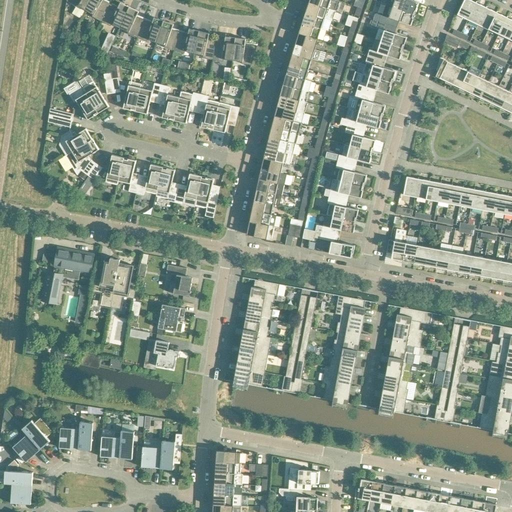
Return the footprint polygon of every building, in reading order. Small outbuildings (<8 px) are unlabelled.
[(66,0),(67,1),(76,7),(77,5),(85,9),(90,0),(66,0)] [(90,0),(85,9),(86,10),(93,14),(92,16),(101,21),(110,4),(103,0),(90,0)] [(336,0),(309,0),(309,2),(334,11),(338,0),(336,0)] [(388,0),(387,5),(414,14),(415,11),(416,11),(419,3),(408,0),(388,0)] [(457,15),(467,20),(475,3),(472,1),(471,0),(464,0),(457,14),(457,15)] [(476,3),(475,3),(467,20),(478,25),(486,7),(480,4),(480,5),(476,3),(477,1),(476,3)] [(309,2),(306,12),(325,19),(332,21),(336,11),(334,11),(309,2)] [(112,24),(120,28),(130,7),(120,3),(118,8),(110,4),(101,21),(111,26),(112,24)] [(375,14),(373,19),(379,21),(393,26),(395,20),(399,22),(411,26),(414,18),(413,17),(414,14),(387,5),(386,4),(382,15),(377,13),(375,14)] [(486,7),(478,25),(488,30),(496,12),(490,9),(490,10),(487,8),(487,6),(486,7)] [(128,34),(137,38),(144,19),(137,16),(139,11),(130,7),(120,28),(129,32),(128,34)] [(497,12),(496,12),(488,30),(489,30),(498,34),(507,17),(501,14),(500,15),(497,13),(498,11),(497,11),(497,12)] [(303,22),(302,23),(321,29),(329,31),(332,21),(325,19),(306,12),(304,19),(303,22)] [(498,34),(509,39),(511,32),(511,19),(511,20),(507,18),(508,16),(507,16),(507,17),(498,34)] [(156,42),(164,21),(154,17),(152,23),(144,19),(137,38),(147,41),(148,39),(156,42)] [(393,26),(379,21),(373,19),(371,26),(384,30),(381,41),(402,48),(403,45),(404,45),(407,37),(391,32),(393,26)] [(164,21),(156,42),(157,42),(165,45),(165,48),(175,50),(180,32),(172,29),(174,24),(164,21)] [(302,23),(299,33),(318,39),(321,29),(302,23)] [(194,53),(199,31),(189,29),(188,34),(180,32),(175,50),(185,53),(185,51),(194,53)] [(199,31),(194,53),(195,53),(203,55),(203,58),(213,60),(216,40),(208,39),(210,33),(199,31)] [(299,33),(296,43),(315,49),(318,39),(299,33)] [(457,48),(459,45),(461,41),(447,34),(445,42),(457,48)] [(232,60),(233,60),(236,38),(225,36),(225,42),(216,40),(213,60),(223,61),(223,59),(232,60)] [(242,64),(252,65),(257,46),(245,45),(246,39),(236,38),(233,60),(242,62),(242,64)] [(369,49),(367,56),(381,60),(383,54),(400,60),(402,52),(401,51),(402,48),(381,41),(377,52),(369,49)] [(296,43),(292,54),(312,59),(318,61),(318,60),(321,51),(315,49),(296,43)] [(108,55),(110,49),(103,46),(101,52),(108,55)] [(114,47),(111,52),(119,55),(121,50),(114,47)] [(292,54),(289,64),(309,70),(312,59),(292,54)] [(363,73),(391,82),(392,79),(393,79),(396,71),(380,66),(381,60),(367,56),(365,62),(366,62),(363,73)] [(445,83),(449,85),(458,66),(440,57),(440,58),(436,70),(438,71),(436,76),(446,81),(445,83)] [(289,64),(287,74),(286,74),(306,80),(309,70),(289,64)] [(459,90),(468,71),(458,66),(449,85),(453,87),(454,85),(460,88),(459,90)] [(469,95),(470,95),(479,76),(468,71),(459,90),(464,92),(465,90),(470,93),(469,95)] [(107,94),(114,93),(111,73),(104,74),(107,94)] [(111,73),(114,93),(121,92),(118,78),(112,79),(111,73)] [(358,84),(357,91),(371,95),(372,89),(389,94),(391,86),(390,86),(391,82),(363,73),(359,85),(358,84)] [(284,84),(283,85),(306,91),(309,81),(306,80),(286,74),(284,81),(284,84)] [(89,75),(79,81),(83,88),(99,113),(109,107),(94,82),(93,82),(89,75)] [(475,95),(481,98),(489,81),(479,76),(470,95),(474,97),(475,95)] [(123,108),(135,111),(141,88),(142,84),(130,81),(123,108)] [(485,100),(491,103),(499,86),(489,81),(481,98),(480,99),(484,102),(485,100)] [(151,97),(159,99),(162,84),(155,83),(153,91),(141,88),(135,111),(147,114),(151,97)] [(162,118),(174,120),(180,97),(168,94),(170,86),(162,84),(159,99),(166,101),(162,118)] [(283,85),(280,95),(306,102),(309,92),(306,91),(283,85)] [(499,86),(491,103),(490,104),(495,107),(495,105),(501,108),(500,109),(509,91),(499,86)] [(88,120),(99,113),(83,88),(80,88),(70,94),(74,101),(76,100),(88,120)] [(190,107),(198,108),(201,93),(194,92),(193,93),(181,91),(180,97),(174,120),(186,123),(190,107)] [(357,91),(355,97),(359,98),(355,109),(381,117),(382,113),(383,114),(386,106),(373,102),(369,101),(371,95),(357,91)] [(511,114),(511,111),(511,92),(509,91),(500,109),(505,112),(506,110),(511,113),(511,114)] [(201,127),(213,130),(220,102),(208,99),(209,95),(201,93),(198,108),(205,110),(201,127)] [(278,105),(277,106),(304,113),(305,113),(307,103),(306,102),(280,95),(278,102),(278,105)] [(228,120),(236,122),(240,108),(220,102),(213,130),(225,133),(228,120)] [(275,115),(275,116),(302,123),(304,113),(277,106),(276,112),(275,115)] [(74,114),(60,111),(50,108),(49,115),(72,121),(74,114)] [(340,124),(347,126),(361,130),(363,124),(379,128),(381,120),(380,120),(381,117),(359,110),(355,109),(352,121),(342,118),(340,124)] [(49,115),(48,122),(57,124),(71,127),(72,121),(49,115)] [(275,116),(272,127),(299,133),(302,123),(275,116)] [(353,134),(350,146),(372,151),(372,148),(374,148),(376,140),(359,136),(361,130),(347,126),(345,132),(353,134)] [(272,127),(269,137),(295,144),(296,144),(299,133),(272,127)] [(72,152),(92,139),(86,129),(74,136),(70,130),(69,131),(70,131),(62,136),(60,145),(66,155),(66,156),(72,152)] [(267,147),(266,148),(286,152),(293,154),(295,144),(269,137),(267,144),(267,147)] [(87,162),(85,158),(99,150),(92,139),(72,152),(66,156),(78,175),(87,162)] [(339,155),(337,161),(352,165),(353,159),(370,163),(372,155),(371,155),(372,151),(350,146),(344,144),(341,155),(339,155)] [(266,148),(265,154),(264,158),(283,163),(290,164),(293,154),(286,152),(266,148)] [(118,185),(119,181),(124,158),(112,155),(106,182),(118,185)] [(136,161),(124,158),(119,181),(131,184),(129,191),(136,193),(140,179),(132,177),(136,161)] [(264,158),(262,168),(261,169),(281,173),(283,163),(264,158)] [(88,176),(97,164),(91,160),(83,172),(88,176)] [(337,180),(363,186),(364,183),(365,183),(367,175),(350,171),(352,165),(337,161),(336,168),(340,169),(337,180)] [(103,168),(97,164),(88,176),(94,180),(103,168)] [(147,181),(140,179),(136,193),(144,195),(145,191),(157,194),(163,167),(151,164),(147,181)] [(163,167),(157,194),(156,196),(168,199),(168,201),(175,203),(179,188),(171,186),(175,170),(163,167)] [(259,178),(259,179),(278,183),(284,185),(286,174),(281,173),(261,169),(260,175),(259,178)] [(83,172),(80,176),(85,180),(88,176),(83,172)] [(175,203),(183,204),(195,207),(195,205),(202,176),(190,173),(186,190),(179,188),(175,203)] [(214,179),(202,176),(195,205),(207,208),(205,216),(214,218),(222,181),(221,181),(218,198),(210,196),(214,179)] [(403,194),(415,197),(419,177),(418,177),(418,179),(414,178),(407,176),(405,188),(404,194),(403,194)] [(419,177),(415,197),(426,199),(430,179),(429,181),(423,179),(423,180),(419,179),(419,177)] [(257,190),(276,194),(282,195),(284,185),(278,183),(259,179),(257,190)] [(362,189),(363,186),(337,180),(332,179),(330,189),(325,188),(323,195),(329,197),(343,200),(345,194),(361,198),(363,190),(362,189)] [(426,199),(438,201),(441,181),(441,183),(434,181),(434,182),(430,181),(430,179),(426,199)] [(441,181),(438,201),(448,203),(452,185),(445,184),(441,184),(441,181)] [(448,203),(460,205),(463,187),(456,186),(452,186),(453,184),(452,183),(452,185),(448,203)] [(463,186),(463,187),(460,205),(471,207),(475,188),(474,189),(468,188),(467,189),(464,188),(464,186),(463,186)] [(471,207),(482,209),(485,191),(479,190),(479,191),(475,190),(475,188),(471,207)] [(254,199),(254,200),(274,204),(279,205),(282,195),(276,194),(257,190),(255,196),(254,199)] [(485,191),(482,209),(493,212),(497,192),(497,193),(490,192),(490,193),(486,192),(486,190),(485,191)] [(498,192),(497,192),(493,212),(505,214),(508,194),(508,195),(501,194),(501,195),(497,194),(498,192)] [(327,215),(333,216),(355,221),(356,218),(357,218),(359,210),(342,206),(343,200),(329,197),(327,203),(329,204),(327,215)] [(254,200),(252,210),(252,211),(271,215),(274,204),(254,200)] [(396,213),(411,217),(413,210),(397,207),(396,213)] [(250,220),(250,221),(269,225),(274,226),(276,216),(271,215),(252,211),(250,218),(250,220)] [(316,225),(315,231),(335,235),(336,229),(353,233),(355,225),(354,224),(355,221),(333,216),(330,227),(316,225)] [(300,238),(302,226),(303,221),(291,218),(290,224),(296,225),(294,236),(300,238)] [(248,231),(247,235),(251,236),(266,239),(271,240),(274,226),(269,225),(250,221),(248,231)] [(288,235),(294,236),(296,225),(290,224),(288,235)] [(305,229),(303,238),(315,241),(316,238),(332,241),(329,253),(351,257),(352,253),(353,254),(355,246),(334,242),(335,235),(315,231),(305,229)] [(389,239),(386,252),(392,254),(391,259),(398,260),(398,262),(403,263),(406,243),(408,236),(396,234),(395,240),(394,240),(389,239)] [(413,265),(414,265),(418,245),(406,243),(403,263),(407,264),(408,262),(414,263),(413,265)] [(419,264),(425,265),(428,247),(418,245),(414,265),(418,266),(419,264)] [(430,266),(436,267),(440,249),(428,247),(425,265),(425,267),(430,268),(430,266)] [(48,272),(43,298),(55,300),(60,276),(63,277),(79,280),(80,271),(91,273),(94,256),(74,252),(75,250),(69,249),(68,251),(58,249),(53,273),(48,272)] [(441,268),(447,269),(451,251),(440,249),(436,267),(436,269),(441,270),(441,268)] [(451,251),(447,269),(447,271),(452,272),(452,270),(459,272),(462,253),(451,251)] [(469,276),(470,276),(474,255),(462,253),(459,272),(458,274),(463,274),(464,273),(470,274),(469,276)] [(481,278),(485,257),(474,255),(470,276),(474,277),(475,275),(481,276),(481,278)] [(492,280),(496,260),(485,257),(481,278),(486,279),(486,277),(492,278),(492,280)] [(101,305),(111,307),(120,262),(120,259),(111,258),(110,261),(104,260),(101,280),(95,279),(93,290),(103,292),(101,305)] [(503,282),(504,282),(507,262),(496,260),(492,280),(497,281),(497,279),(503,280),(503,282)] [(132,265),(120,262),(111,307),(120,308),(122,296),(134,298),(137,283),(131,282),(134,265),(132,265)] [(147,265),(140,263),(138,275),(145,277),(147,265)] [(190,291),(192,283),(193,277),(190,277),(186,276),(187,268),(168,265),(166,273),(172,274),(170,282),(175,283),(174,293),(189,296),(190,292),(191,292),(191,291),(190,291)] [(255,279),(255,280),(254,287),(252,286),(250,294),(251,294),(252,295),(265,297),(264,300),(272,302),(274,302),(275,295),(277,295),(279,285),(280,285),(280,284),(264,281),(255,279)] [(80,285),(79,294),(81,294),(90,296),(91,287),(80,285)] [(250,296),(249,300),(249,301),(248,305),(248,306),(247,311),(247,312),(248,312),(249,312),(261,314),(261,318),(269,319),(271,320),(272,310),(271,309),(272,302),(264,300),(265,297),(252,295),(251,294),(250,294),(250,296)] [(301,295),(299,307),(305,308),(307,296),(301,295)] [(356,299),(339,295),(339,296),(336,313),(335,314),(341,315),(341,314),(350,316),(350,313),(362,315),(364,315),(365,315),(366,308),(364,308),(365,301),(365,300),(356,299)] [(310,297),(308,308),(314,310),(317,298),(310,297)] [(163,329),(181,332),(183,321),(180,321),(181,317),(184,317),(186,309),(163,304),(158,328),(163,329)] [(396,321),(397,322),(398,322),(410,324),(410,327),(419,329),(421,322),(430,324),(432,314),(432,313),(425,312),(410,309),(401,307),(399,314),(397,314),(396,321)] [(245,322),(245,323),(244,328),(244,329),(245,329),(246,329),(258,332),(257,335),(267,337),(269,327),(267,327),(269,319),(261,318),(261,314),(249,312),(248,312),(247,312),(247,313),(246,318),(245,322)] [(363,323),(363,322),(364,318),(364,316),(365,315),(364,315),(362,315),(350,313),(350,316),(341,314),(341,315),(340,322),(338,322),(336,332),(338,333),(338,332),(346,333),(347,330),(359,332),(360,333),(361,333),(362,327),(363,323)] [(393,338),(393,339),(395,339),(407,341),(406,345),(414,346),(420,348),(424,330),(419,329),(410,327),(410,324),(398,322),(397,322),(396,321),(396,322),(395,324),(395,328),(394,332),(394,333),(393,338)] [(470,327),(469,329),(476,330),(478,322),(471,321),(470,327)] [(454,324),(452,335),(458,337),(460,325),(454,324)] [(463,325),(461,337),(467,338),(469,329),(470,327),(469,327),(463,325)] [(501,327),(499,337),(501,337),(500,345),(501,345),(510,346),(510,343),(511,343),(511,327),(501,326),(501,327)] [(129,329),(128,335),(130,335),(129,336),(149,340),(150,333),(129,329)] [(241,346),(240,346),(241,347),(243,347),(255,349),(254,352),(268,355),(271,337),(267,337),(257,335),(258,332),(246,329),(245,329),(244,329),(244,330),(243,335),(242,336),(242,340),(242,341),(241,346)] [(358,350),(359,345),(359,344),(360,340),(360,339),(361,335),(361,333),(360,333),(359,332),(347,330),(346,333),(338,332),(338,333),(337,340),(335,339),(333,349),(335,350),(335,349),(343,351),(344,348),(356,350),(357,350),(358,350)] [(389,356),(390,356),(391,357),(404,359),(403,362),(411,364),(413,365),(415,354),(413,354),(414,346),(406,345),(407,341),(395,339),(393,339),(392,341),(391,345),(391,346),(391,350),(390,351),(389,356)] [(174,369),(176,357),(178,357),(180,352),(168,349),(169,342),(156,340),(154,353),(158,354),(156,365),(168,368),(167,369),(170,369),(170,368),(174,369)] [(498,352),(496,362),(506,364),(507,360),(511,361),(511,343),(510,343),(510,346),(501,345),(500,352),(498,352)] [(28,344),(26,354),(38,356),(40,346),(28,344)] [(237,363),(237,364),(238,364),(239,364),(251,366),(251,370),(265,372),(268,355),(254,352),(255,349),(243,347),(241,347),(240,346),(240,347),(239,352),(239,353),(238,357),(238,358),(237,363)] [(332,357),(330,367),(340,368),(340,365),(352,367),(354,368),(355,368),(355,367),(356,362),(356,361),(357,357),(358,352),(358,351),(358,350),(357,350),(356,350),(344,348),(343,351),(335,349),(335,350),(333,357),(332,357)] [(57,349),(56,358),(63,359),(64,350),(57,349)] [(95,355),(93,365),(99,367),(101,357),(95,355)] [(386,373),(386,374),(387,374),(388,374),(400,376),(400,380),(408,381),(408,382),(410,382),(411,372),(410,371),(411,364),(403,362),(404,359),(391,357),(390,356),(389,356),(389,357),(389,358),(388,362),(388,363),(387,367),(387,368),(386,373)] [(110,366),(120,368),(121,360),(112,359),(110,366)] [(492,361),(489,378),(503,381),(504,378),(511,379),(511,361),(507,360),(506,364),(496,362),(492,361)] [(234,382),(233,386),(248,388),(249,384),(262,387),(262,386),(265,372),(251,370),(251,366),(239,364),(238,364),(237,364),(236,370),(236,371),(235,375),(234,380),(234,381),(234,382)] [(326,366),(322,383),(326,384),(336,386),(337,382),(349,385),(351,385),(352,380),(353,379),(353,375),(354,374),(355,368),(354,368),(352,367),(340,365),(340,368),(330,367),(326,366)] [(383,391),(384,391),(385,391),(397,394),(396,397),(406,399),(408,389),(406,389),(408,382),(408,381),(400,380),(400,376),(388,374),(387,374),(386,374),(385,380),(385,381),(384,385),(383,391)] [(489,378),(486,396),(500,398),(500,395),(511,397),(511,379),(504,378),(503,381),(489,378)] [(284,380),(282,390),(283,390),(283,391),(291,392),(293,382),(291,382),(285,380),(284,380)] [(453,381),(451,389),(457,390),(459,382),(453,381)] [(293,382),(291,392),(299,394),(299,393),(300,393),(302,384),(301,383),(294,382),(293,382)] [(324,398),(333,400),(332,404),(347,407),(348,403),(349,397),(349,396),(350,392),(350,391),(351,386),(351,385),(349,385),(337,382),(336,386),(326,384),(324,398)] [(379,409),(379,413),(393,416),(394,412),(404,414),(404,413),(406,399),(396,397),(397,394),(385,391),(384,391),(383,391),(382,397),(381,398),(381,402),(381,403),(380,408),(379,409)] [(482,395),(479,412),(482,413),(497,416),(497,413),(509,415),(511,415),(511,412),(511,397),(500,395),(500,398),(486,396),(482,395)] [(449,398),(448,407),(454,408),(456,400),(456,399),(449,398)] [(435,418),(435,419),(436,419),(436,420),(444,421),(446,411),(444,410),(438,409),(436,409),(435,418)] [(446,411),(444,421),(451,423),(452,422),(453,422),(455,412),(453,412),(447,411),(446,411)] [(480,427),(480,428),(493,430),(492,435),(507,437),(508,433),(508,432),(509,427),(509,426),(510,422),(511,416),(511,415),(509,415),(497,413),(497,416),(482,413),(480,427)] [(39,447),(41,449),(45,445),(50,441),(47,437),(53,432),(41,418),(35,423),(32,420),(23,428),(39,447)] [(73,449),(79,449),(79,447),(81,421),(80,421),(80,429),(61,428),(59,448),(73,449)] [(79,447),(79,449),(84,449),(91,450),(93,422),(81,421),(79,447)] [(22,429),(23,430),(9,442),(13,447),(21,455),(16,459),(21,464),(25,461),(26,462),(37,453),(41,449),(39,447),(23,428),(22,429)] [(121,438),(120,456),(120,458),(126,458),(132,459),(135,431),(122,430),(121,438)] [(102,436),(101,456),(114,457),(120,458),(120,456),(121,438),(121,432),(116,432),(115,437),(102,436)] [(142,467),(155,468),(161,468),(161,466),(163,440),(162,448),(143,447),(142,467)] [(163,440),(161,466),(161,468),(167,469),(173,469),(174,462),(178,462),(179,463),(180,464),(181,446),(175,446),(176,441),(163,440)] [(217,450),(216,461),(239,463),(240,454),(237,454),(237,452),(217,450)] [(5,483),(30,485),(32,485),(33,479),(33,472),(18,471),(18,464),(14,460),(6,467),(6,470),(5,470),(5,483)] [(216,461),(215,472),(240,474),(241,463),(239,463),(216,461)] [(289,489),(302,490),(303,483),(311,484),(311,483),(319,483),(320,472),(312,471),(312,470),(299,469),(295,469),(294,482),(290,482),(289,489)] [(240,474),(215,472),(215,483),(242,485),(243,474),(240,474)] [(356,489),(356,488),(355,499),(356,499),(356,497),(358,498),(369,500),(373,481),(361,479),(359,490),(356,490),(356,489)] [(373,481),(369,500),(381,502),(384,483),(373,481)] [(31,504),(32,490),(32,485),(30,485),(5,483),(12,484),(11,503),(31,504)] [(215,483),(214,494),(241,495),(242,485),(215,483)] [(384,483),(381,502),(392,504),(395,485),(384,483)] [(395,485),(392,504),(403,506),(407,487),(395,485)] [(407,487),(403,506),(414,508),(418,490),(407,487)] [(302,496),(302,490),(289,489),(279,488),(279,493),(281,496),(286,496),(286,499),(287,501),(297,501),(297,508),(292,508),(317,509),(318,498),(310,498),(310,497),(302,496)] [(418,490),(414,508),(425,511),(429,492),(418,490)] [(429,492),(425,511),(432,511),(436,511),(440,494),(429,492)] [(214,494),(213,504),(241,506),(241,495),(214,494)] [(440,494),(436,511),(448,511),(451,496),(440,494)] [(451,496),(448,511),(459,511),(463,498),(451,496)] [(463,498),(459,511),(471,511),(474,500),(463,498)] [(474,500),(471,511),(483,511),(485,502),(474,500)] [(483,511),(495,511),(497,504),(485,502),(483,511)]
